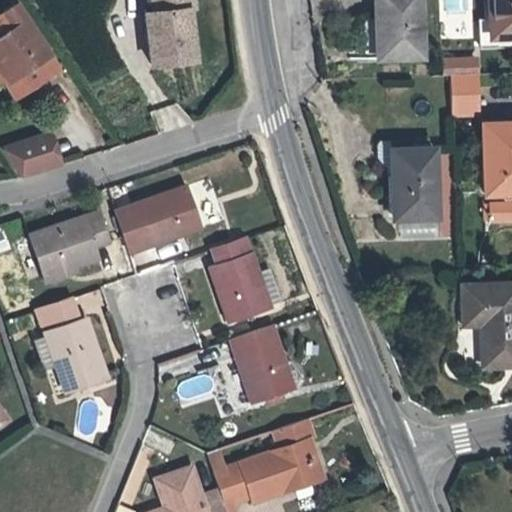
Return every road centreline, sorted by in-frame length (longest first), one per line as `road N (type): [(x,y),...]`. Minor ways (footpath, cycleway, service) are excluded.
road 1 (tertiary): [(401,450),(273,115)]
road 2 (residential): [(273,115),(0,202)]
road 3 (residential): [(104,511),(144,383),(138,316)]
